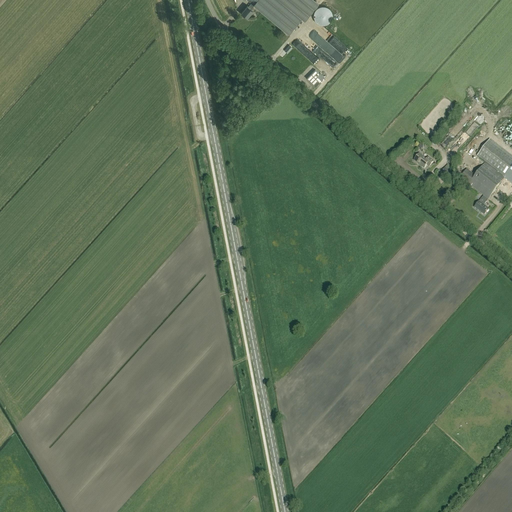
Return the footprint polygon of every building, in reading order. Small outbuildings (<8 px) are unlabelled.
[(314,0),(247,0),(288,34),(301,19),(304,21),(319,3),(314,0)] [(247,18),(253,11),(247,6),(241,13),(247,18)] [(315,13),(315,14),(314,16),(314,18),(314,20),(315,22),(317,24),(319,25),(321,26),(324,26),(326,26),(328,25),(330,23),(331,21),(332,18),(332,16),(331,13),(330,11),(328,9),(326,8),(324,8),(321,8),(319,9),(317,10),(315,12),(315,13)] [(321,48),(327,43),(310,27),(305,32),(310,37),(305,43),(324,61),(328,56),(321,49),(322,49),(321,48)] [(328,45),(323,51),(338,63),(343,57),(328,45)] [(344,56),(350,52),(347,48),(341,52),(344,56)] [(442,140),(445,144),(452,139),(449,135),(442,140)] [(498,172),(497,173),(485,164),(475,176),(467,170),(460,178),(483,196),(479,202),(474,208),(484,215),(489,209),(484,206),(488,200),(511,168),(511,157),(490,140),(477,157),(498,172)] [(414,161),(424,169),(427,165),(429,167),(433,162),(428,158),(427,160),(419,154),(414,161)] [(456,177),(445,168),(440,174),(444,177),(444,176),(452,182),(456,177)]
